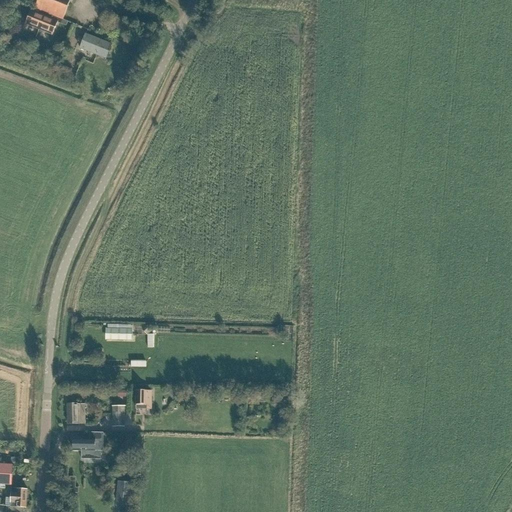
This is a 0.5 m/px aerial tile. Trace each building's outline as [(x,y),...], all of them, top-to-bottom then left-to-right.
[(31,11),(27,21),(31,23),(31,24),(44,29),(48,18),(49,18),(53,8),(52,7),(55,0),(40,0),(39,2),(33,0),(30,0),(27,9),(31,11)] [(78,0),(123,18),(129,0),(78,0)] [(80,40),(74,57),(83,61),(84,59),(89,61),(94,48),(90,47),(91,44),(80,40)] [(94,48),(89,61),(93,63),(93,64),(102,68),(109,51),(98,47),(97,50),(94,48)] [(107,328),(107,340),(124,340),(124,339),(130,340),(131,329),(116,328),(116,326),(111,325),(111,328),(107,328)] [(142,330),(147,335),(152,330),(147,325),(142,330)] [(136,390),(136,408),(151,409),(151,390),(136,390)] [(78,404),(68,404),(68,424),(78,424),(85,423),(85,404),(78,404)] [(127,406),(112,406),(113,426),(125,426),(125,413),(127,413),(127,406)] [(72,444),(72,447),(73,449),(73,450),(82,451),(82,459),(101,459),(101,442),(103,442),(104,433),(90,432),(90,439),(73,439),(73,443),(72,444)] [(0,463),(0,484),(12,485),(13,465),(6,464),(0,463)] [(118,482),(116,506),(129,507),(131,483),(118,482)] [(0,506),(0,511),(23,511),(24,508),(26,508),(27,489),(11,489),(11,507),(0,506)]
